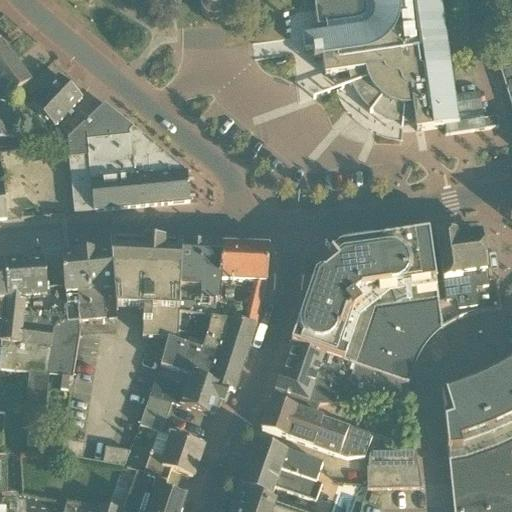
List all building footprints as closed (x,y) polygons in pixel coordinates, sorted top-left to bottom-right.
[(401,123),(414,122),(416,132),(442,128),(441,123),(456,121),(456,122),(458,122),(440,0),(314,0),(315,1),(315,9),(317,28),(326,26),(327,33),(318,35),(320,51),(312,53),(313,62),(322,61),(324,78),(350,74),(352,85),(360,99),(371,111),(385,119),(401,123)] [(0,41),(0,89),(7,99),(31,81),(1,41),(0,41)] [(511,109),(511,67),(500,71),(511,109)] [(31,106),(55,128),(82,99),(58,77),(31,106)] [(0,142),(15,140),(10,105),(0,106),(0,142)] [(171,159),(162,153),(133,129),(104,105),(67,141),(74,215),(93,213),(93,214),(95,213),(189,204),(187,174),(171,159)] [(484,131),(498,129),(497,119),(483,121),(484,131)] [(442,330),(429,240),(428,235),(426,235),(426,238),(400,241),(400,239),(397,239),(398,242),(372,246),(372,243),(340,247),(340,248),(329,257),(337,266),(323,277),(322,276),(321,277),(322,278),(312,285),(309,293),(312,293),(303,318),(301,317),(300,320),(302,321),(294,345),(291,344),(290,347),(293,348),(340,364),(401,355),(405,386),(408,387),(408,385),(405,384),(410,368),(417,353),(427,339),(439,328),(440,330),(442,330)] [(488,288),(481,235),(456,239),(455,236),(437,238),(446,302),(457,301),(458,310),(477,308),(474,290),(488,288)] [(179,333),(179,316),(180,247),(164,246),(164,244),(143,243),(142,245),(109,244),(110,252),(112,289),(116,311),(143,312),(142,339),(168,340),(168,342),(178,345),(179,333)] [(255,328),(257,323),(228,318),(228,316),(219,315),(222,247),(182,245),(181,247),(180,247),(179,316),(255,328)] [(257,323),(265,286),(267,249),(222,247),(219,315),(228,316),(228,318),(257,323)] [(108,252),(107,250),(95,251),(96,253),(85,254),(90,323),(103,322),(101,290),(112,289),(110,252),(108,252)] [(52,330),(46,377),(62,378),(60,392),(68,393),(69,379),(72,379),(78,337),(78,324),(90,323),(85,254),(60,257),(62,290),(54,290),(52,330)] [(14,262),(8,264),(3,265),(7,300),(0,359),(0,371),(29,375),(22,431),(38,433),(39,429),(41,415),(46,377),(52,330),(54,290),(46,291),(44,262),(40,262),(33,260),(26,259),(21,260),(14,262)] [(191,380),(228,393),(244,346),(248,348),(249,348),(255,328),(179,316),(179,333),(207,338),(202,354),(178,345),(168,342),(160,369),(191,380)] [(319,407),(373,406),(373,375),(340,364),(293,348),(283,378),(280,377),(275,392),(319,407)] [(405,386),(401,355),(340,364),(373,375),(405,386)] [(453,511),(511,511),(511,370),(498,378),(497,375),(496,376),(498,379),(473,390),(472,387),(471,387),(473,391),(447,399),(446,396),(441,396),(453,511)] [(373,406),(409,405),(408,387),(405,386),(373,375),(373,406)] [(228,393),(191,380),(187,391),(155,380),(138,428),(157,435),(161,436),(161,435),(171,406),(181,410),(180,410),(212,420),(213,419),(215,420),(220,405),(224,406),(228,393)] [(319,407),(275,392),(261,433),(290,443),(290,442),(338,459),(346,461),(364,460),(372,438),(315,418),(319,407)] [(41,415),(39,429),(52,431),(54,416),(41,415)] [(161,436),(157,435),(145,470),(127,463),(124,470),(136,474),(137,474),(151,478),(166,484),(170,472),(192,479),(202,449),(172,439),(161,435),(161,436)] [(60,458),(82,461),(85,446),(63,442),(60,458)] [(315,505),(321,487),(316,485),(322,467),(257,444),(241,490),(271,500),(274,490),(315,505)] [(105,449),(102,465),(124,468),(129,454),(105,449)] [(369,463),(368,469),(417,464),(415,452),(396,455),(370,457),(369,463)] [(366,471),(367,491),(421,491),(417,464),(368,469),(367,469),(366,471)] [(180,511),(185,499),(149,486),(151,478),(137,474),(136,474),(122,511),(180,511)] [(291,511),(239,494),(233,511),(291,511)]
